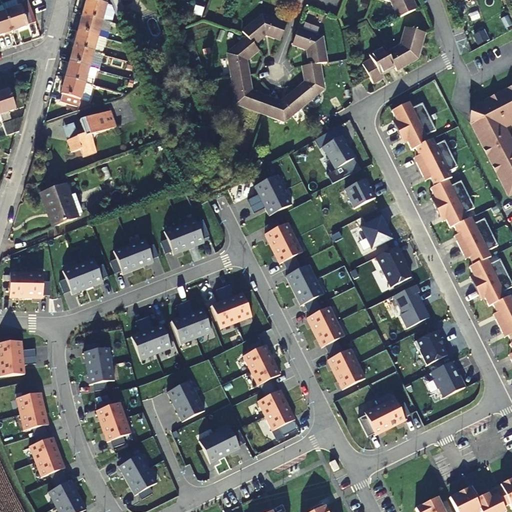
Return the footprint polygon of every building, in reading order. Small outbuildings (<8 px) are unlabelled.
[(4,13),(11,30),(33,23),(25,0),(13,0),(1,4),(4,13)] [(102,22),(108,1),(104,0),(89,0),(85,17),(102,22)] [(411,0),(387,0),(392,2),(398,12),(414,7),(411,0)] [(0,34),(11,30),(4,13),(0,14),(0,34)] [(98,39),(102,22),(85,17),(80,34),(98,39)] [(246,39),(255,48),(267,38),(279,42),(286,26),(259,17),(241,34),(246,39)] [(386,44),(393,56),(396,63),(413,54),(422,30),(403,25),(396,38),(386,44)] [(309,66),(322,64),(329,62),(326,39),(298,30),(292,47),(307,52),(309,66)] [(94,54),(98,39),(80,34),(76,49),(94,54)] [(371,77),(382,71),(379,63),(393,56),(386,44),(383,38),(369,44),(373,51),(362,57),(371,77)] [(228,55),(232,79),(254,75),(251,63),(261,54),(255,48),(246,39),(228,55)] [(90,69),(94,54),(76,49),(71,64),(90,69)] [(85,85),(90,69),(71,64),(67,80),(85,85)] [(294,88),(308,102),(325,86),(322,64),(309,66),(301,67),(302,80),(294,88)] [(254,75),(232,79),(235,103),(261,113),(269,93),(257,89),(254,75)] [(79,107),(85,85),(67,80),(60,102),(79,107)] [(511,86),(477,105),(471,125),(508,196),(511,194),(511,86)] [(0,114),(25,106),(18,88),(0,93),(0,114)] [(269,93),(261,113),(287,122),(308,102),(294,88),(284,98),(269,93)] [(407,102),(390,110),(397,123),(393,125),(396,132),(427,117),(420,103),(410,108),(407,102)] [(86,133),(69,141),(74,154),(83,150),(86,157),(99,151),(95,138),(119,127),(112,109),(82,122),(86,133)] [(427,117),(396,132),(400,139),(404,137),(410,150),(414,148),(427,141),(424,135),(434,130),(427,117)] [(21,118),(2,125),(6,136),(17,132),(21,118)] [(325,147),(338,169),(357,158),(343,136),(325,147)] [(427,141),(414,148),(419,159),(414,162),(418,169),(449,154),(442,140),(434,145),(431,139),(427,141)] [(449,154),(418,169),(422,176),(427,174),(433,186),(446,179),(450,177),(447,171),(455,167),(449,154)] [(262,203),(283,193),(275,178),(255,188),(259,197),(262,203)] [(367,179),(347,190),(356,209),(377,198),(367,179)] [(433,186),(429,188),(435,201),(431,203),(434,209),(466,194),(459,181),(449,185),(446,179),(433,186)] [(76,218),(82,215),(74,196),(69,198),(65,188),(40,198),(47,216),(49,216),(55,229),(77,220),(76,218)] [(269,218),(290,208),(283,193),(262,203),(265,209),(269,218)] [(466,194),(434,209),(438,216),(442,215),(448,227),(452,226),(465,219),(462,213),(472,208),(466,194)] [(262,203),(259,197),(248,202),(251,209),(262,203)] [(254,215),(265,209),(262,203),(251,209),(254,215)] [(367,226),(362,228),(373,249),(392,240),(384,223),(386,222),(380,209),(363,217),(367,226)] [(465,219),(452,226),(458,238),(455,240),(458,247),(489,232),(482,218),(472,223),(469,217),(465,219)] [(205,244),(197,222),(181,228),(190,250),(205,244)] [(278,222),(266,228),(269,234),(281,229),(278,222)] [(273,251),(293,241),(286,226),(281,229),(269,234),(265,236),(273,251)] [(190,250),(181,228),(166,234),(168,240),(173,252),(174,256),(190,250)] [(489,232),(458,247),(461,254),(465,252),(471,264),(485,258),(485,259),(489,257),(486,250),(496,245),(489,232)] [(130,246),(139,269),(154,263),(153,259),(148,248),(145,240),(130,246)] [(162,243),(166,255),(173,252),(168,240),(162,243)] [(280,266),(301,256),(293,241),(273,251),(280,266)] [(122,271),(123,275),(139,269),(130,246),(114,252),(117,259),(122,271)] [(148,248),(153,259),(159,257),(155,246),(148,248)] [(406,264),(398,248),(378,258),(392,288),(412,279),(404,265),(406,264)] [(471,264),(467,266),(474,279),(470,281),(473,288),(504,273),(498,259),(488,264),(485,259),(485,258),(471,264)] [(79,265),(88,289),(103,283),(102,280),(97,268),(94,259),(79,265)] [(111,262),(115,274),(122,271),(117,259),(111,262)] [(287,270),(290,276),(301,271),(299,264),(287,270)] [(71,291),(72,295),(88,289),(79,265),(63,271),(67,280),(71,291)] [(97,268),(102,280),(108,277),(104,265),(97,268)] [(289,295),(310,285),(303,270),(301,271),(290,276),(282,280),(289,295)] [(504,273),(473,288),(477,295),(481,293),(487,306),(491,304),(504,297),(501,291),(511,286),(504,273)] [(27,299),(27,276),(11,276),(10,299),(27,299)] [(43,300),(44,277),(27,276),(27,299),(43,300)] [(60,282),(65,294),(71,291),(67,280),(60,282)] [(316,300),(317,300),(310,285),(289,295),(297,310),(305,306),(316,300)] [(228,300),(234,297),(230,286),(223,288),(228,300)] [(221,302),(228,300),(223,288),(217,291),(221,302)] [(251,315),(243,294),(234,297),(228,300),(236,321),(251,315)] [(504,297),(491,304),(497,317),(493,319),(497,326),(511,318),(511,301),(511,302),(508,296),(504,297)] [(236,321),(228,300),(221,302),(212,306),(221,327),(236,321)] [(316,300),(305,306),(308,312),(319,306),(316,300)] [(187,316),(194,313),(189,301),(183,304),(187,316)] [(181,318),(187,316),(183,304),(176,306),(181,318)] [(308,312),(311,318),(323,313),(319,306),(308,312)] [(211,331),(203,310),(194,313),(187,316),(196,337),(211,331)] [(315,335),(335,325),(328,310),(323,313),(311,318),(307,320),(315,335)] [(196,337),(187,316),(181,318),(172,322),(180,343),(196,337)] [(511,318),(497,326),(500,333),(504,331),(510,343),(511,342),(511,318)] [(171,347),(163,325),(147,331),(156,353),(171,347)] [(337,342),(343,340),(335,325),(315,335),(322,350),(326,348),(337,342)] [(156,353),(147,331),(132,337),(140,359),(156,353)] [(21,342),(0,344),(0,360),(23,359),(22,352),(21,342)] [(249,348),(252,354),(263,349),(260,342),(249,348)] [(337,342),(326,348),(329,354),(340,348),(337,342)] [(99,344),(86,346),(88,353),(100,351),(99,344)] [(250,373),(273,362),(266,347),(263,349),(252,354),(243,358),(250,373)] [(329,354),(332,360),(344,355),(340,348),(329,354)] [(88,353),(84,354),(87,370),(109,366),(107,350),(100,351),(88,353)] [(22,352),(23,359),(35,358),(35,351),(22,352)] [(335,377),(356,367),(349,352),(344,355),(332,360),(328,362),(335,377)] [(23,359),(0,360),(0,362),(1,377),(24,375),(23,365),(23,359)] [(272,381),(280,377),(273,362),(250,373),(258,388),(261,386),(272,381)] [(460,373),(463,371),(458,362),(436,374),(439,380),(438,381),(443,391),(444,391),(448,399),(469,389),(464,377),(462,378),(460,373)] [(109,366),(87,370),(89,386),(93,386),(105,383),(112,382),(109,366)] [(343,392),(364,382),(356,367),(335,377),(343,392)] [(272,381),(261,386),(264,393),(275,387),(272,381)] [(105,383),(93,386),(94,392),(107,390),(105,383)] [(188,384),(168,394),(175,409),(196,399),(188,384)] [(264,393),(267,399),(278,394),(275,387),(264,393)] [(265,418),(288,407),(280,392),(278,394),(267,399),(258,404),(265,418)] [(44,410),(41,394),(18,399),(22,415),(44,410)] [(196,399),(175,409),(182,424),(203,413),(196,399)] [(380,406),(391,429),(406,421),(404,419),(399,408),(394,399),(380,406)] [(118,404),(96,412),(101,428),(123,420),(118,404)] [(405,404),(399,408),(404,419),(411,416),(405,404)] [(365,413),(376,436),(391,429),(380,406),(365,413)] [(272,433),(295,422),(288,407),(265,418),(272,433)] [(25,431),(48,426),(44,410),(22,415),(25,431)] [(129,435),(123,420),(101,428),(107,443),(129,435)] [(234,437),(230,429),(215,436),(225,457),(240,450),(239,448),(234,437)] [(240,434),(234,437),(239,448),(246,445),(240,434)] [(225,457),(215,436),(200,444),(211,464),(225,457)] [(59,454),(53,439),(31,447),(37,462),(59,454)] [(43,478),(64,470),(59,454),(37,462),(43,478)] [(138,456),(118,468),(127,482),(147,471),(138,456)] [(127,482),(135,496),(155,485),(147,471),(127,482)] [(511,478),(498,485),(510,509),(511,507),(511,478)] [(78,496),(70,482),(50,492),(57,507),(78,496)] [(467,488),(447,498),(454,511),(478,511),(473,499),(467,488)] [(493,490),(473,499),(478,511),(503,511),(504,511),(493,490)] [(60,511),(83,511),(86,511),(78,496),(57,507),(60,511)] [(442,511),(435,498),(413,509),(414,511),(442,511)]
